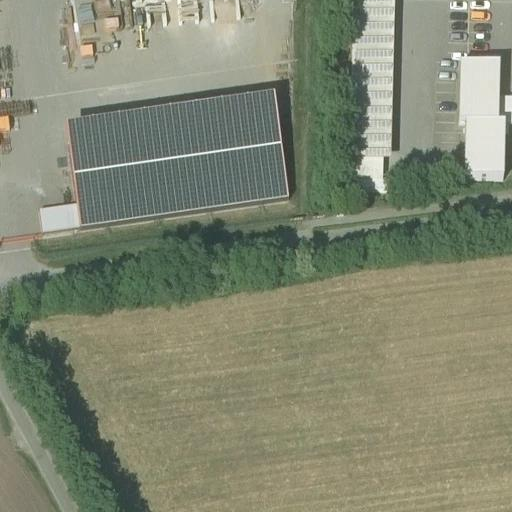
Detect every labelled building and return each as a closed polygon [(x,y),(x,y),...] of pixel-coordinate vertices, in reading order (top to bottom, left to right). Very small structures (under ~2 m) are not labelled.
[(394,4),(353,3),(348,164),(382,165),(390,165),(394,4)] [(458,128),(464,128),(497,129),(497,103),(498,69),(460,69),(458,128)] [(511,125),(511,103),(497,103),(497,129),(503,129),(503,130),(511,130),(511,125)] [(273,104),(64,134),(75,210),(78,232),(79,235),(287,205),(273,104)] [(464,128),(463,184),(502,185),(503,130),(503,129),(497,129),(464,128)] [(382,165),(348,164),(348,185),(382,185),(382,165)] [(41,238),(78,232),(75,210),(38,215),(41,238)]
